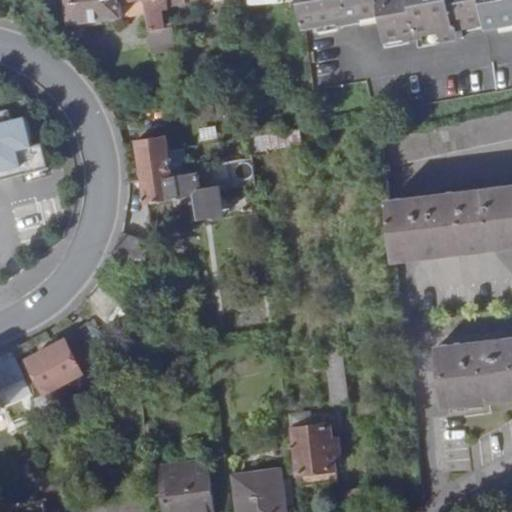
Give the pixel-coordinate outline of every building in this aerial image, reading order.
[(119,0),(70,0),(73,20),(121,13),(119,0)] [(177,32),(175,20),(166,21),(163,5),(169,5),(168,0),(119,0),(121,0),(142,0),(144,10),(148,29),(171,32),(177,32)] [(121,0),(119,0),(121,13),(144,10),(142,0),(121,0)] [(511,0),(294,0),(299,27),(302,27),(316,24),(337,21),(338,28),(360,25),(360,20),(380,17),(381,25),(383,41),(404,39),(405,40),(415,39),(431,37),(432,44),(433,47),(459,43),(458,35),(487,31),(487,33),(501,31),(502,37),(511,35),(511,0)] [(360,20),(360,25),(360,27),(381,25),(380,17),(360,20)] [(338,31),(338,28),(337,21),(316,24),(317,34),(338,31)] [(171,32),(148,29),(150,44),(172,41),(171,32)] [(431,37),(415,39),(416,46),(432,44),(431,37)] [(404,39),(383,41),(384,48),(405,45),(405,40),(404,39)] [(377,136),(381,163),(392,161),(403,158),(417,155),(429,153),(442,150),(457,147),(469,144),(482,142),(496,138),(511,135),(511,134),(511,104),(508,106),(493,110),(478,113),(466,117),(460,118),(453,119),(439,122),(426,124),(413,125),(401,128),(388,129),(383,130),(383,135),(377,136)] [(0,179),(50,166),(44,143),(34,145),(26,116),(13,120),(10,106),(0,109),(0,179)] [(381,116),(370,118),(372,136),(377,136),(377,131),(383,130),(381,116)] [(248,138),(251,157),(252,168),(266,167),(264,146),(292,142),(290,130),(248,138)] [(138,140),(142,178),(196,171),(199,171),(198,166),(187,168),(187,149),(170,151),(168,137),(138,140)] [(196,171),(142,178),(145,203),(191,195),(199,193),(196,171)] [(385,198),(391,257),(405,255),(511,241),(511,179),(398,195),(385,198)] [(219,192),(191,195),(194,225),(222,223),(219,192)] [(113,254),(111,260),(142,257),(146,240),(122,233),(118,244),(113,254)] [(440,404),(511,395),(511,336),(434,347),(440,404)] [(40,376),(27,382),(32,395),(33,397),(34,402),(49,396),(45,389),(83,372),(71,343),(33,360),(40,376)] [(341,347),(326,349),(334,408),(349,406),(341,347)] [(0,408),(32,395),(27,382),(26,379),(0,389),(0,408)] [(312,418),(292,420),(300,490),(338,485),(335,460),(340,460),(339,445),(333,445),(331,427),(328,428),(327,423),(312,424),(312,418)] [(411,481),(418,480),(415,458),(408,458),(411,481)] [(213,511),(206,463),(160,469),(166,511),(213,511)] [(235,476),(239,511),(283,511),(278,470),(235,476)] [(156,511),(153,491),(126,495),(128,511),(156,511)] [(128,511),(126,495),(102,498),(103,511),(128,511)] [(366,511),(364,496),(349,498),(350,511),(366,511)] [(103,511),(102,498),(76,502),(77,511),(103,511)] [(77,511),(76,502),(48,505),(49,511),(77,511)]
